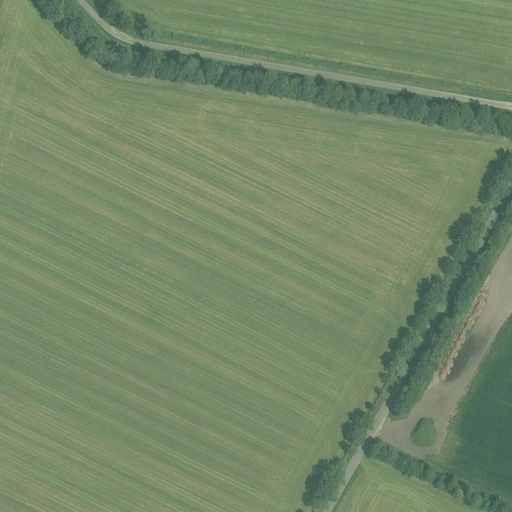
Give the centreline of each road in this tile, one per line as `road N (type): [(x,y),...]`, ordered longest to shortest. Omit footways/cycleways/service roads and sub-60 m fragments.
road 1 (unclassified): [(511,106),(136,41),(112,32),(78,0)]
road 2 (unclassified): [(325,511),(511,182)]
